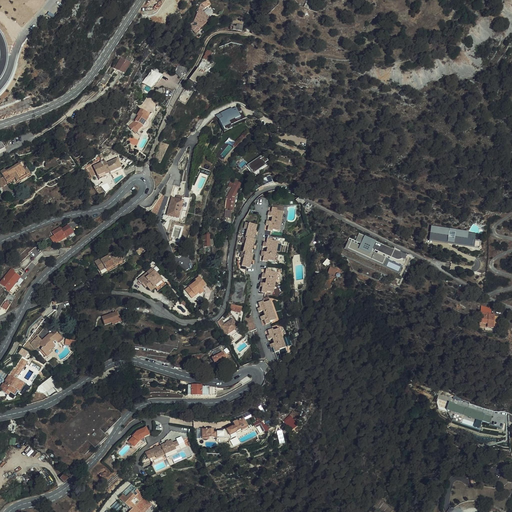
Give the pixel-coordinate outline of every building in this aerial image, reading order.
[(186,14),(195,2),(193,0),(187,0),(181,10),(186,14)] [(196,33),(211,20),(203,11),(202,10),(200,9),(195,21),(190,26),(196,33)] [(211,58),(207,55),(202,63),(197,70),(196,71),(190,80),(186,84),(186,85),(191,89),(195,84),(203,90),(213,76),(209,72),(211,68),(208,66),(205,69),(204,68),(206,65),(205,65),(211,58)] [(122,59),(116,69),(124,74),(131,64),(122,59)] [(182,64),(178,68),(178,70),(176,73),(181,77),(185,73),(187,74),(189,70),(182,64)] [(151,79),(147,85),(153,88),(157,83),(157,84),(163,75),(159,73),(155,71),(150,78),(151,79)] [(106,87),(112,77),(107,75),(101,83),(106,87)] [(169,109),(173,101),(168,98),(164,104),(169,109)] [(152,115),(143,109),(135,120),(137,122),(131,127),(130,128),(136,134),(145,127),(146,127),(147,126),(148,126),(149,125),(149,124),(149,123),(148,121),(152,115)] [(238,115),(236,110),(232,112),(225,115),(224,113),(220,115),(222,119),(218,121),(222,132),(230,129),(230,127),(229,126),(244,120),(242,113),(238,115)] [(128,124),(131,127),(137,122),(135,120),(131,118),(128,124)] [(140,142),(131,138),(129,144),(138,148),(140,142)] [(253,173),(266,165),(260,156),(248,164),(253,173)] [(119,162),(113,165),(109,167),(108,165),(95,171),(102,184),(125,173),(119,162)] [(87,165),(91,176),(96,175),(93,164),(87,165)] [(3,179),(0,181),(0,188),(1,190),(16,181),(19,185),(32,176),(26,167),(23,170),(20,165),(6,174),(5,172),(6,172),(5,171),(0,174),(3,179)] [(233,193),(236,195),(242,186),(238,184),(233,193)] [(177,219),(185,221),(191,200),(178,196),(177,200),(172,198),(167,216),(177,219)] [(281,227),(278,226),(280,218),(276,217),(276,216),(272,215),(271,220),(268,219),(267,223),(271,224),(271,226),(280,229),(281,227)] [(272,236),(276,237),(278,229),(280,230),(280,229),(271,226),(270,229),(266,228),(265,232),(268,233),(266,237),(271,238),(272,238),(272,236)] [(468,231),(434,226),(432,239),(472,245),(474,233),(468,232),(468,231)] [(63,234),(62,232),(53,236),(59,247),(75,238),(71,230),(63,234)] [(247,235),(245,243),(246,243),(252,246),(256,232),(248,230),(247,235)] [(373,249),(376,241),(359,233),(355,241),(349,239),(348,243),(350,244),(348,249),(383,264),(386,257),(390,260),(391,257),(373,249)] [(252,246),(246,243),(244,249),(242,257),(244,258),(250,260),(254,246),(252,246)] [(275,259),(276,256),(273,256),(275,248),(271,247),(271,246),(269,245),(266,245),(265,250),(262,250),(261,253),(266,255),(266,257),(275,259)] [(113,268),(112,267),(120,261),(113,251),(92,267),(99,276),(104,272),(105,274),(113,268)] [(266,267),(270,268),(272,260),(275,261),(275,259),(266,257),(265,259),(260,258),(260,262),(262,262),(261,267),(266,269),(266,267)] [(252,260),(250,260),(244,258),(242,263),(240,271),(248,274),(252,260)] [(147,284),(155,278),(147,269),(142,273),(140,270),(131,278),(135,282),(137,281),(140,284),(144,290),(149,286),(147,284)] [(8,281),(13,275),(10,272),(5,278),(8,281)] [(15,287),(20,281),(13,275),(8,281),(5,278),(0,283),(0,287),(11,298),(18,290),(15,287)] [(274,288),(272,287),(274,279),(269,278),(270,277),(265,276),(263,281),(261,280),(260,284),(265,285),(264,287),(274,290),(274,288)] [(192,298),(194,300),(197,297),(198,298),(202,295),(200,292),(204,289),(198,281),(194,284),(195,286),(183,294),(188,301),(192,298)] [(240,285),(232,285),(228,306),(240,311),(241,308),(242,308),(244,300),(242,300),(245,286),(240,285)] [(260,293),(259,298),(263,299),(264,299),(265,297),(269,299),(271,291),(273,292),(274,290),(264,287),(263,290),(259,289),(258,293),(260,293)] [(492,308),(481,305),(480,312),(488,313),(488,314),(491,314),(492,308)] [(261,316),(262,319),(271,315),(270,314),(268,314),(265,307),(262,308),(261,307),(257,308),(256,308),(258,313),(255,314),(256,317),(261,316)] [(240,313),(232,311),(231,317),(238,319),(240,313)] [(488,313),(480,312),(479,323),(487,324),(487,327),(497,328),(498,315),(491,314),(488,314),(488,313)] [(107,328),(121,323),(117,315),(103,321),(107,328)] [(262,326),(263,330),(268,329),(269,329),(268,327),(271,326),(269,318),(271,317),(271,315),(262,319),(263,321),(258,323),(259,326),(262,326)] [(219,336),(222,341),(235,333),(230,325),(222,330),(218,324),(214,327),(219,336)] [(251,327),(246,329),(244,329),(243,330),(245,337),(247,337),(249,336),(253,335),(251,327)] [(224,344),(237,336),(235,333),(222,341),(224,344)] [(270,344),(271,346),(280,343),(280,342),(277,342),(274,335),(271,336),(270,334),(269,335),(265,336),(267,341),(264,342),(266,345),(270,344)] [(249,336),(249,337),(252,345),(257,362),(258,364),(262,364),(262,361),(254,337),(253,335),(249,336)] [(60,340),(56,346),(58,347),(55,352),(53,351),(49,357),(49,361),(52,363),(50,366),(57,371),(67,355),(64,353),(66,349),(64,348),(66,344),(60,340)] [(277,355),(280,353),(278,346),(281,345),(280,343),(271,346),(272,348),(267,350),(268,354),(271,353),(272,358),(277,356),(277,355)] [(25,358),(29,353),(23,348),(19,353),(25,358)] [(218,367),(224,364),(220,357),(209,363),(212,369),(218,366),(218,367)] [(25,366),(19,362),(15,369),(14,369),(8,379),(7,379),(4,385),(7,387),(5,390),(1,388),(0,390),(0,395),(6,399),(8,397),(13,400),(16,396),(19,398),(25,388),(13,380),(14,379),(17,380),(25,366)] [(198,386),(185,387),(185,397),(213,397),(213,389),(203,387),(199,387),(199,386),(198,386)] [(449,402),(447,411),(477,419),(474,428),(480,430),(482,422),(490,424),(493,415),(449,402)] [(474,405),(473,408),(492,414),(493,411),(474,405)] [(283,419),(291,430),(297,426),(294,422),(296,421),(291,414),(283,419)] [(237,426),(237,427),(233,429),(234,431),(233,432),(232,431),(226,434),(229,441),(237,437),(237,436),(241,434),(242,436),(242,435),(243,436),(244,436),(245,436),(246,435),(247,435),(247,434),(247,433),(247,432),(248,432),(243,422),(237,426)] [(97,432),(85,444),(91,449),(93,451),(98,446),(99,447),(106,440),(97,432)] [(138,445),(139,446),(142,445),(149,442),(146,434),(137,438),(137,439),(128,448),(131,452),(138,445)] [(216,443),(216,437),(213,438),(213,434),(208,434),(201,435),(202,445),(203,445),(203,446),(204,446),(205,446),(206,446),(207,446),(208,446),(208,445),(209,445),(209,443),(214,443),(216,443)] [(225,434),(221,436),(223,443),(230,442),(229,441),(226,434),(225,434)] [(142,446),(142,445),(139,446),(138,445),(131,452),(133,453),(139,447),(142,446)] [(165,461),(176,456),(175,454),(179,452),(178,448),(174,450),(173,447),(170,448),(167,449),(161,452),(165,461)] [(156,464),(165,461),(161,452),(159,453),(156,454),(149,457),(146,458),(148,465),(152,463),(155,462),(156,464)] [(479,477),(471,478),(472,486),(479,485),(479,477)] [(131,499),(126,503),(122,508),(126,511),(129,511),(130,511),(146,511),(149,509),(138,499),(138,498),(136,495),(132,500),(131,499)]
